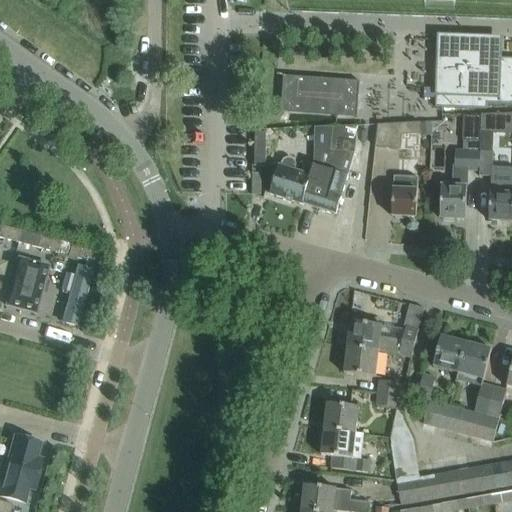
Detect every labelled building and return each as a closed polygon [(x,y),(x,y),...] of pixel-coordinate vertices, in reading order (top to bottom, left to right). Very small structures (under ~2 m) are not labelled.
[(489,48),(437,46),(435,108),(441,108),(487,110),(487,104),(511,105),(511,59),(502,59),(489,59),(489,48)] [(358,84),(284,79),(284,78),(283,78),(280,114),(281,114),(281,112),(355,118),(355,119),(357,119),(360,83),(358,83),(358,84)] [(480,118),(463,117),(462,142),(479,142),(480,118)] [(421,135),(420,125),(376,127),(374,149),(400,152),(402,136),(421,135)] [(333,128),(330,152),(354,155),(358,127),(333,128)] [(266,133),(254,133),(254,167),(266,167),(266,133)] [(465,221),(467,172),(479,173),(480,151),(480,148),(455,147),(453,186),(441,186),(439,220),(443,220),(443,222),(453,223),(454,221),(465,221)] [(278,167),(270,196),(303,205),(337,214),(348,177),(354,155),(330,152),(318,150),(313,167),(310,176),(309,175),(309,176),(295,172),(296,169),(296,165),(294,161),(291,159),(286,159),(283,161),(281,164),(280,167),(278,167)] [(492,178),(493,152),(480,151),(479,173),(479,178),(492,178)] [(260,196),(260,175),(252,175),(252,195),(260,196)] [(415,219),(416,179),(393,178),(391,218),(394,218),(394,221),(403,221),(404,219),(415,219)] [(511,223),(511,186),(490,186),(489,222),(511,223)] [(0,238),(18,244),(21,232),(0,226),(0,238)] [(60,243),(60,242),(21,232),(18,244),(57,254),(60,243)] [(96,264),(99,252),(60,242),(60,243),(57,254),(75,258),(75,259),(96,264)] [(18,260),(6,307),(35,314),(47,268),(18,260)] [(70,269),(68,278),(61,276),(55,298),(64,300),(57,328),(77,333),(93,276),(70,269)] [(354,294),(352,303),(363,305),(365,296),(354,294)] [(380,339),(381,327),(349,323),(346,349),(378,353),(399,356),(399,357),(411,360),(419,332),(406,329),(403,341),(380,339)] [(458,375),(466,345),(441,338),(433,369),(458,375)] [(458,375),(457,381),(468,384),(469,378),(484,382),(492,351),(466,345),(458,375)] [(375,378),(378,353),(346,349),(343,375),(375,378)] [(429,401),(435,379),(423,376),(417,399),(429,402),(429,401)] [(401,398),(404,385),(379,382),(377,394),(399,397),(399,398),(401,398)] [(481,387),(474,413),(476,414),(487,417),(494,390),(483,387),(481,386),(481,387)] [(499,420),(506,393),(494,390),(487,417),(499,420)] [(398,410),(399,398),(399,397),(377,394),(376,408),(398,411),(398,410)] [(435,428),(441,404),(429,401),(429,402),(423,425),(435,428)] [(446,431),(452,407),(441,404),(435,428),(446,431)] [(355,435),(358,409),(326,405),(323,431),(355,435)] [(458,434),(464,411),(452,407),(446,431),(458,434)] [(414,442),(409,434),(403,422),(401,411),(398,410),(398,411),(391,438),(391,446),(414,442)] [(470,437),(476,414),(474,413),(464,411),(458,434),(470,437)] [(481,440),(487,417),(476,414),(470,437),(481,440)] [(493,443),(499,420),(487,417),(481,440),(493,443)] [(360,460),(363,436),(355,435),(323,431),(320,457),(332,458),(330,470),(368,474),(370,462),(360,460)] [(43,446),(12,438),(0,482),(0,499),(36,508),(42,484),(34,482),(43,446)] [(414,442),(391,446),(393,457),(416,453),(414,442)] [(418,466),(416,453),(393,457),(395,470),(418,466)] [(508,488),(504,464),(492,466),(497,490),(508,488)] [(420,479),(418,466),(395,470),(397,483),(420,479)] [(497,490),(492,466),(481,468),(485,492),(497,490)] [(485,492),(481,468),(469,470),(473,494),(485,492)] [(473,494),(469,470),(457,472),(461,497),(473,494)] [(461,497),(457,472),(445,474),(449,499),(461,497)] [(449,499),(445,474),(433,476),(438,501),(449,499)] [(438,501),(433,476),(420,479),(424,503),(438,501)] [(424,503),(420,479),(397,483),(401,507),(424,503)] [(349,502),(351,492),(303,487),(300,511),(368,511),(370,504),(349,502)] [(511,502),(511,492),(490,496),(492,506),(511,502)] [(492,506),(490,496),(465,501),(467,510),(492,506)] [(465,501),(449,503),(450,511),(457,511),(467,510),(465,501)] [(0,502),(0,511),(33,511),(0,502)]
